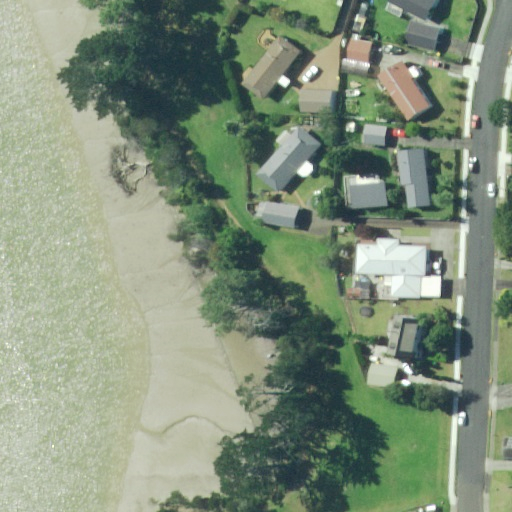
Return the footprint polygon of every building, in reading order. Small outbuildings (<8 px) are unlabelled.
[(259,3),(252,0),(244,0),(241,8),(255,14),(259,3)] [(432,22),(442,0),(396,0),(391,10),(405,17),(408,12),(413,15),(414,12),(432,22)] [(439,52),(439,51),(444,34),(445,28),(417,20),(410,44),(439,52)] [(379,38),(381,30),(372,28),(370,35),(379,38)] [(372,63),(376,44),(363,41),(364,36),(357,34),(352,59),(366,62),(372,63)] [(292,71),(307,52),(286,36),(282,42),(249,84),(270,100),(292,71)] [(420,78),(415,69),(410,61),(386,76),(392,86),(398,95),(400,99),(413,120),(436,106),(419,78),(420,78)] [(289,85),(291,87),(296,81),(289,76),(284,82),(289,85)] [(335,90),(334,90),(305,89),(305,96),(304,112),(335,113),(335,90)] [(357,131),(358,124),(358,123),(350,123),(350,131),(357,132),(357,131)] [(389,146),(391,130),(391,126),(370,124),(368,144),(389,146)] [(326,144),(312,133),(304,126),(264,175),(282,190),(284,191),(285,193),(290,187),(292,185),(326,144)] [(412,185),(413,193),(414,208),(437,206),(431,149),(404,152),(408,186),(412,185)] [(282,204),(279,203),(276,203),(276,205),(267,203),(265,215),(273,217),(272,223),(302,229),(306,208),(304,208),(282,204)] [(407,247),(407,242),(407,240),(387,239),(386,246),(368,245),(366,274),(386,275),(399,275),(399,283),(398,297),(426,298),(426,294),(427,276),(433,277),(434,248),(407,247)] [(366,298),(375,298),(375,290),(366,289),(366,298)] [(428,354),(429,344),(431,327),(430,326),(431,320),(403,316),(397,354),(402,355),(426,358),(426,354),(428,354)] [(399,388),(400,386),(402,367),(378,364),(375,385),(399,388)]
